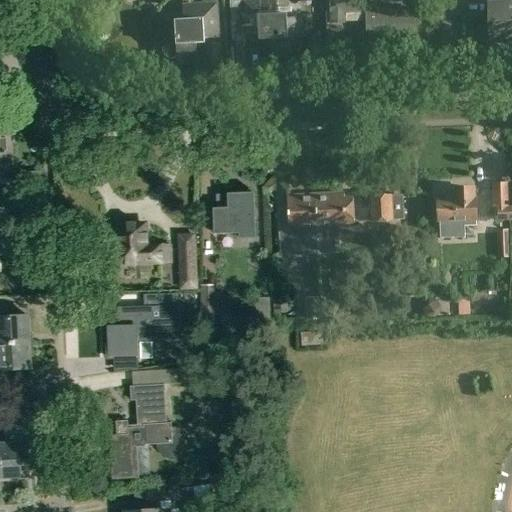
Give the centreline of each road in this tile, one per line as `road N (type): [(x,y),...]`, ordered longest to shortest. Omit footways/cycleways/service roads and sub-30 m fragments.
road 1 (residential): [(25,53),(65,97),(100,111),(451,96)]
road 2 (residential): [(60,511),(53,369),(59,352)]
